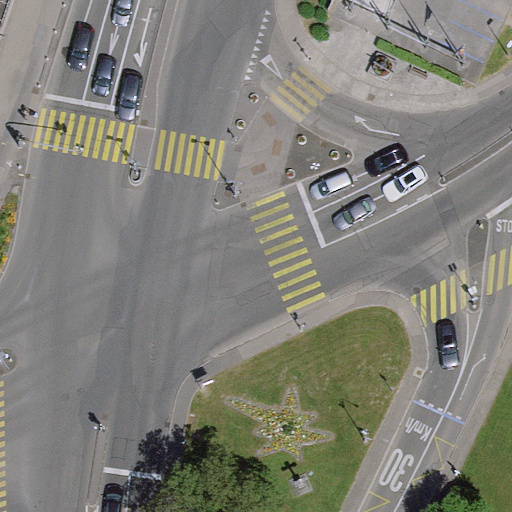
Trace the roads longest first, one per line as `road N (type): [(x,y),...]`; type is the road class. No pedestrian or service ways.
road 1 (tertiary): [(105,337),(402,209),(511,137)]
road 2 (tertiary): [(164,0),(130,145),(105,337)]
road 3 (tertiary): [(511,137),(427,140),(332,111),(275,70),(237,0)]
road 4 (tertiary): [(95,511),(105,337)]
